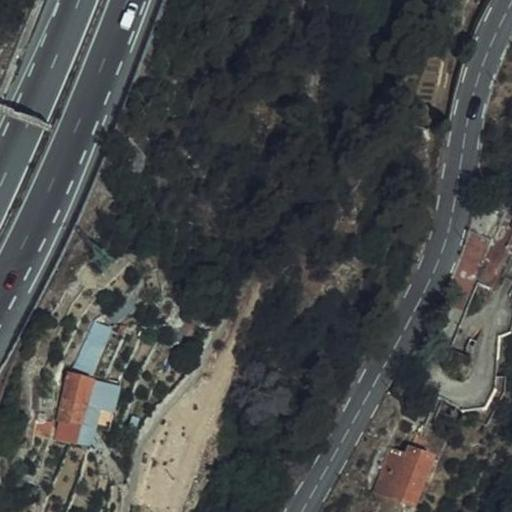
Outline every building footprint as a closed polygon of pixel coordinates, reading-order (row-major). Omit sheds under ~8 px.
[(477,234),(466,231),(461,247),(452,276),(472,283),(487,288),(495,259),(501,261),(511,226),(511,211),(496,206),(487,203),(477,234)] [(487,288),(474,333),(471,353),(485,366),(488,379),(493,385),(488,339),(503,335),(511,311),(500,292),(507,274),(495,270),(488,289),(487,288)] [(479,406),(489,384),(493,385),(488,379),(485,366),(471,353),(474,333),(447,323),(421,386),(452,405),(479,406)] [(76,366),(56,362),(52,362),(48,384),(44,408),(45,408),(53,410),(67,413),(69,412),(75,376),(76,366)] [(379,438),(363,478),(403,495),(420,446),(398,436),(395,444),(379,438)]
